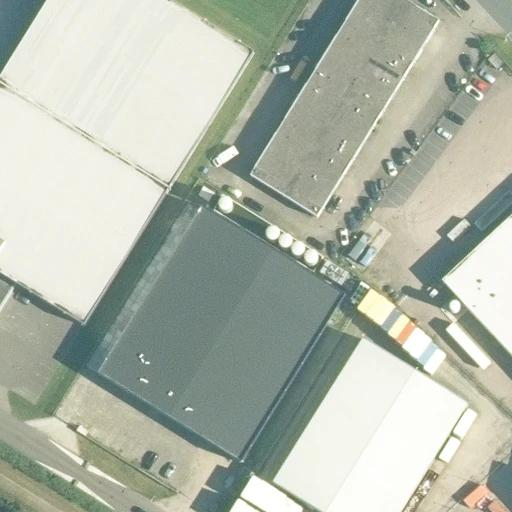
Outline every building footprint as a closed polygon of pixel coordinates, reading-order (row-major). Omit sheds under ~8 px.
[(0,311),(16,285),(84,327),(254,54),(166,0),(50,0),(0,81),(0,311)] [(390,26),(405,1),(403,0),(359,0),(356,5),(390,26)] [(390,26),(423,47),(439,22),(405,1),(390,26)] [(390,26),(356,5),(341,30),(375,51),(390,26)] [(375,51),(408,71),(423,47),(390,26),(375,51)] [(375,51),(341,30),(326,54),(359,75),(375,51)] [(359,75),(393,96),(408,71),(375,51),(359,75)] [(359,75),(326,54),(311,79),(344,100),(359,75)] [(344,100),(378,120),(393,96),(359,75),(344,100)] [(344,100),(311,79),(296,103),(329,124),(344,100)] [(329,124),(362,145),(378,120),(344,100),(329,124)] [(329,124),(296,103),(281,128),(314,148),(329,124)] [(314,148),(347,169),(362,145),(329,124),(314,148)] [(314,148),(281,128),(265,152),(299,173),(314,148)] [(299,173),(332,194),(347,169),(314,148),(299,173)] [(250,177),(283,198),(299,173),(265,152),(250,177)] [(299,173),(283,198),(317,219),(332,194),(299,173)] [(346,297),(202,208),(98,376),(242,465),(346,297)] [(511,216),(441,282),(511,358),(511,216)] [(361,314),(385,329),(399,306),(375,291),(361,314)] [(273,486),(314,511),(401,511),(468,406),(364,340),(273,486)] [(77,432),(85,437),(88,432),(79,427),(77,432)]
